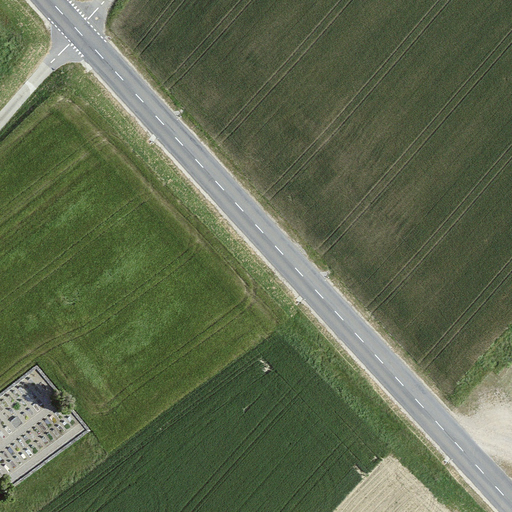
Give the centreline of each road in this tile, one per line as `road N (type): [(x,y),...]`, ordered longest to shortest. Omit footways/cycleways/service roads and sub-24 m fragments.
road 1 (tertiary): [(51,0),(511,502)]
road 2 (track): [(0,121),(107,0)]
